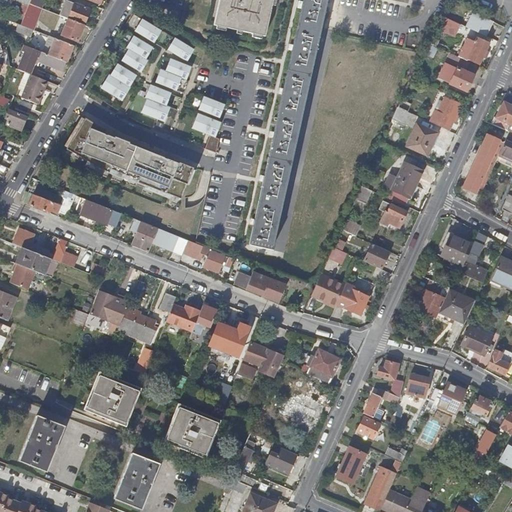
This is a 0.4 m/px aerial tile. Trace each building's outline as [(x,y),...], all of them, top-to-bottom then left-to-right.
[(44,2),(38,0),(30,0),(29,5),(35,8),(41,10),(44,2)] [(219,0),(214,26),(265,36),(272,0),(219,0)] [(293,46),(291,53),(283,90),(281,97),(273,133),(272,140),(254,221),(253,227),(249,246),(271,251),(325,0),(302,0),(302,3),(301,10),(293,46)] [(67,20),(83,27),(90,10),(77,5),(77,3),(74,2),(67,20)] [(35,8),(29,5),(28,7),(20,26),(32,31),(37,19),(34,18),(35,16),(32,14),(35,8)] [(486,37),(493,23),(472,12),(465,27),(486,37)] [(77,43),(83,27),(67,20),(61,36),(77,43)] [(159,32),(140,20),(133,32),(152,44),(159,32)] [(29,38),(32,31),(20,26),(17,25),(14,32),(29,38)] [(486,38),(486,37),(465,27),(464,28),(486,38)] [(123,48),(127,50),(142,60),(149,48),(130,36),(123,48)] [(194,49),(175,37),(168,49),(187,60),(194,49)] [(66,63),(72,47),(58,42),(48,38),(42,54),(65,63),(66,63)] [(458,57),(466,61),(467,60),(478,65),(488,44),(476,39),(475,42),(474,42),(473,43),(466,39),(458,57)] [(127,50),(119,62),(138,73),(145,62),(142,60),(127,50)] [(0,63),(1,64),(9,67),(5,51),(0,52),(0,63)] [(61,71),(65,63),(42,54),(39,52),(37,56),(39,57),(37,62),(61,71)] [(17,70),(29,75),(36,58),(24,53),(17,70)] [(449,54),(438,79),(467,92),(474,76),(466,73),(470,63),(466,61),(458,57),(454,56),(449,54)] [(161,67),(155,79),(176,88),(181,76),(186,78),(191,66),(171,57),(165,69),(161,67)] [(116,65),(109,77),(127,88),(135,77),(116,65)] [(37,105),(47,82),(30,76),(21,99),(37,105)] [(109,77),(108,76),(99,89),(120,102),(128,89),(127,88),(109,77)] [(170,91),(150,82),(144,94),(146,95),(139,109),(162,119),(168,105),(165,103),(170,91)] [(460,105),(462,101),(447,94),(445,98),(460,105)] [(223,104),(203,95),(197,107),(217,116),(223,104)] [(439,102),(430,123),(439,127),(441,123),(451,127),(461,105),(460,105),(445,98),(443,103),(439,102)] [(0,102),(0,106),(7,110),(10,103),(1,100),(0,102)] [(504,129),(507,131),(511,121),(511,107),(503,103),(495,118),(507,124),(504,129)] [(26,118),(8,111),(5,120),(8,121),(6,126),(20,132),(26,118)] [(217,121),(195,112),(188,126),(206,134),(201,147),(212,152),(215,138),(211,136),(217,121)] [(105,131),(84,119),(66,150),(98,169),(109,173),(110,170),(138,181),(137,183),(180,200),(192,169),(172,160),(171,162),(157,156),(157,155),(136,146),(135,148),(103,136),(105,131)] [(417,124),(407,147),(427,156),(437,134),(417,124)] [(504,144),(499,156),(511,162),(511,134),(509,133),(504,144)] [(488,136),(463,189),(474,194),(484,173),(489,176),(499,156),(504,144),(488,136)] [(404,163),(391,190),(409,199),(422,171),(404,163)] [(367,201),(372,193),(365,189),(360,197),(367,201)] [(502,211),(511,214),(511,196),(510,195),(502,211)] [(33,196),(29,206),(44,212),(45,210),(48,211),(57,214),(59,207),(33,196)] [(118,213),(83,199),(77,214),(103,225),(103,223),(116,228),(121,215),(118,213)] [(388,223),(399,228),(406,212),(385,202),(381,211),(384,212),(379,223),(386,226),(388,223)] [(346,220),(341,231),(354,237),(359,226),(346,220)] [(157,229),(142,223),(133,245),(148,252),(157,229)] [(21,248),(34,253),(37,246),(31,243),(35,235),(19,229),(13,245),(21,248)] [(158,230),(152,244),(172,252),(178,238),(158,230)] [(439,257),(462,267),(464,262),(466,258),(469,251),(462,247),(463,243),(448,236),(439,257)] [(64,253),(68,243),(60,239),(54,254),(50,253),(48,259),(51,260),(60,263),(64,253)] [(229,272),(233,260),(225,256),(215,253),(203,248),(203,247),(189,242),(184,254),(199,260),(202,252),(208,254),(203,268),(218,273),(220,269),(223,262),(225,263),(222,270),(229,272)] [(480,245),(473,242),(471,246),(469,251),(466,258),(470,260),(471,256),(475,258),(480,245)] [(364,262),(381,270),(388,253),(371,245),(364,262)] [(48,259),(50,253),(51,251),(37,246),(34,253),(48,259)] [(45,276),(51,260),(48,259),(34,253),(21,248),(15,264),(18,265),(33,272),(45,276)] [(345,254),(333,248),(328,259),(340,264),(345,254)] [(64,253),(60,263),(74,269),(78,258),(64,253)] [(511,263),(500,258),(490,281),(511,291),(511,263)] [(462,267),(459,274),(482,284),(487,272),(464,262),(462,267)] [(18,265),(15,264),(14,264),(11,271),(14,272),(10,284),(26,290),(33,272),(18,265)] [(93,265),(89,275),(102,280),(107,270),(93,265)] [(250,279),(245,290),(277,303),(284,286),(252,272),(250,279)] [(234,286),(245,290),(250,279),(241,275),(241,274),(238,273),(234,286)] [(345,286),(321,275),(319,279),(313,292),(304,311),(311,314),(317,301),(322,303),(335,309),(336,306),(345,286)] [(144,284),(138,281),(133,293),(139,296),(144,284)] [(346,284),(345,286),(336,306),(360,316),(368,297),(353,290),(354,287),(346,284)] [(416,310),(435,319),(438,312),(444,299),(438,297),(442,290),(428,284),(416,310)] [(438,312),(464,324),(474,302),(448,290),(444,299),(438,312)] [(92,307),(90,314),(105,320),(114,297),(99,291),(96,297),(92,307)] [(0,318),(3,320),(7,321),(16,299),(0,292),(0,318)] [(86,304),(92,307),(96,297),(90,294),(86,304)] [(160,309),(170,313),(173,305),(176,298),(166,294),(160,309)] [(114,297),(105,320),(111,323),(120,300),(114,297)] [(111,323),(120,327),(121,324),(129,303),(120,300),(111,323)] [(166,322),(192,332),(200,311),(186,306),(185,310),(173,305),(170,313),(166,322)] [(210,328),(217,311),(202,306),(200,311),(192,332),(192,333),(199,336),(203,326),(210,328)] [(70,323),(84,328),(86,323),(89,315),(76,310),(70,323)] [(120,327),(118,332),(151,345),(157,328),(154,327),(155,324),(156,322),(147,318),(146,318),(136,314),(137,311),(135,311),(134,313),(128,310),(122,324),(121,324),(120,327)] [(236,331),(218,324),(209,346),(237,357),(249,328),(239,324),(236,331)] [(469,328),(460,346),(483,357),(492,338),(469,328)] [(155,342),(158,343),(163,330),(160,329),(155,342)] [(281,362),(284,356),(268,350),(250,343),(243,360),(261,366),(259,371),(275,377),(281,362)] [(284,356),(286,354),(269,347),(268,350),(284,356)] [(111,349),(106,361),(122,367),(127,356),(111,349)] [(317,350),(309,368),(331,378),(339,360),(317,350)] [(147,351),(139,370),(145,373),(153,353),(147,351)] [(504,376),(508,366),(499,362),(502,355),(494,351),(486,368),(504,376)] [(499,362),(508,366),(511,359),(502,355),(499,362)] [(377,376),(393,381),(398,365),(386,362),(384,369),(379,368),(377,376)] [(254,374),(240,369),(237,375),(251,381),(254,374)] [(442,371),(434,369),(432,376),(432,382),(437,383),(442,371)] [(131,409),(139,388),(102,373),(93,394),(86,412),(124,427),(131,409)] [(423,399),(425,390),(428,379),(410,375),(408,386),(405,396),(410,398),(411,396),(423,399)] [(393,381),(390,394),(399,398),(403,383),(393,381)] [(228,403),(231,384),(218,382),(215,401),(228,403)] [(443,393),(435,388),(429,402),(454,413),(464,391),(447,384),(443,393)] [(390,394),(379,389),(375,396),(381,399),(396,405),(399,398),(390,394)] [(300,395),(289,418),(309,427),(316,412),(310,410),(314,402),(300,395)] [(372,395),(363,415),(380,423),(383,417),(375,413),(381,399),(375,396),(372,395)] [(470,409),(485,416),(489,408),(487,407),(489,402),(479,397),(476,401),(475,400),(470,409)] [(210,440),(218,420),(181,405),(173,425),(165,444),(203,459),(210,440)] [(388,413),(383,424),(388,426),(393,416),(388,413)] [(511,415),(507,413),(499,428),(511,435),(511,415)] [(19,462),(46,473),(64,427),(37,416),(19,462)] [(363,418),(356,432),(364,436),(363,439),(367,441),(368,438),(372,440),(379,425),(363,418)] [(413,437),(419,424),(414,422),(408,435),(413,437)] [(476,451),(483,455),(495,435),(487,431),(476,451)] [(230,479),(238,482),(254,444),(247,441),(241,453),(230,479)] [(381,446),(378,453),(401,464),(404,457),(381,446)] [(511,449),(507,447),(498,461),(511,469),(511,449)] [(270,453),(265,465),(287,476),(296,457),(280,450),(277,457),(270,453)] [(159,465),(132,454),(114,499),(141,510),(159,465)] [(345,458),(336,478),(352,485),(361,465),(345,458)] [(397,472),(392,470),(390,474),(382,470),(365,506),(378,511),(379,511),(380,511),(389,491),(397,472)] [(506,476),(499,488),(511,495),(511,479),(506,476)] [(9,484),(6,483),(0,496),(0,503),(1,504),(8,487),(9,484)] [(22,492),(8,487),(1,504),(0,506),(14,511),(15,510),(22,492)] [(23,490),(22,492),(15,510),(21,511),(30,511),(36,498),(37,495),(23,490)] [(380,511),(383,511),(420,511),(423,507),(389,491),(380,511)] [(250,494),(242,511),(268,511),(272,504),(250,494)] [(50,503),(36,498),(30,511),(46,511),(49,506),(50,503)] [(83,511),(104,511),(106,510),(87,503),(83,511)]
